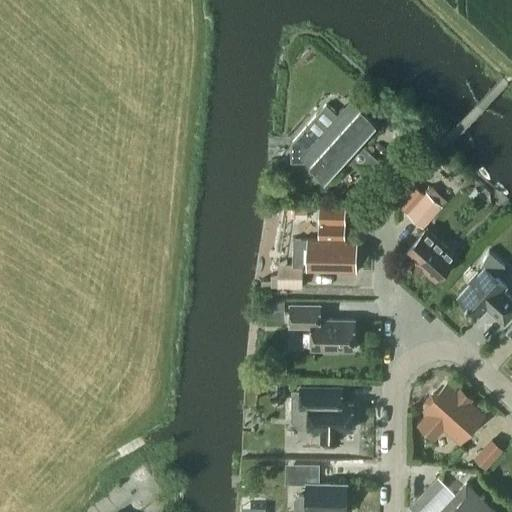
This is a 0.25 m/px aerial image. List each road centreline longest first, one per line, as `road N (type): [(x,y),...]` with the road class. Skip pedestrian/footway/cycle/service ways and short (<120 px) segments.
road 1 (residential): [(389,511),(394,332)]
road 2 (residential): [(511,396),(456,345),(394,332)]
road 3 (residential): [(394,332),(379,213)]
